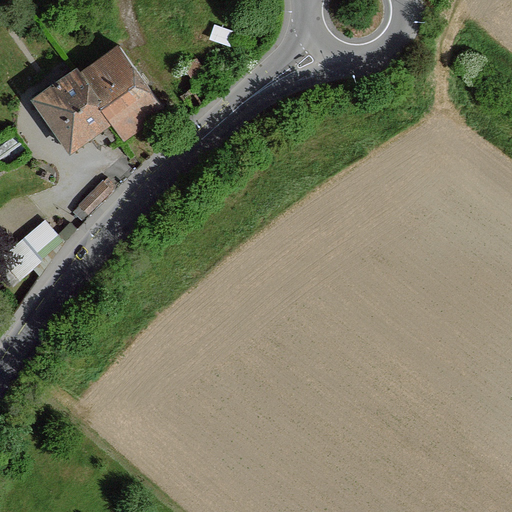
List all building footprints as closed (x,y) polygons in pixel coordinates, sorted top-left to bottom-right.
[(166,107),(120,46),(81,73),(114,119),(125,136),(166,107)] [(200,85),(185,96),(196,111),(221,93),(197,59),(187,67),(200,85)] [(114,119),(81,73),(77,69),(36,97),(71,148),(114,119)] [(118,187),(108,178),(77,211),(86,219),(118,187)] [(64,243),(46,220),(25,238),(44,260),(64,243)]
